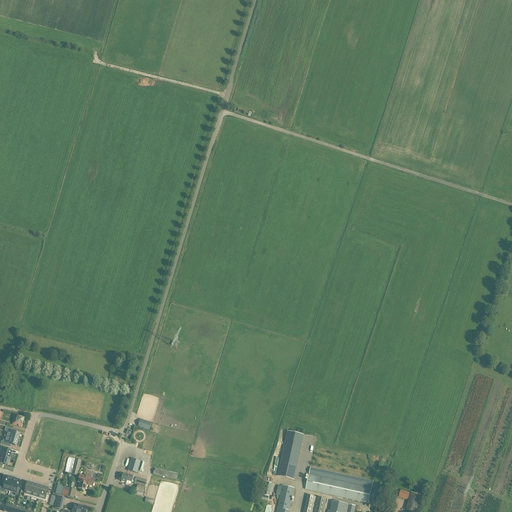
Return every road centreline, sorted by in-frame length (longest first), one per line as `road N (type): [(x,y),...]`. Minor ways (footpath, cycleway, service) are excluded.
road 1 (unclassified): [(123,433),(256,0)]
road 2 (residential): [(21,463),(35,414),(123,433)]
road 3 (track): [(225,94),(100,63),(95,52)]
